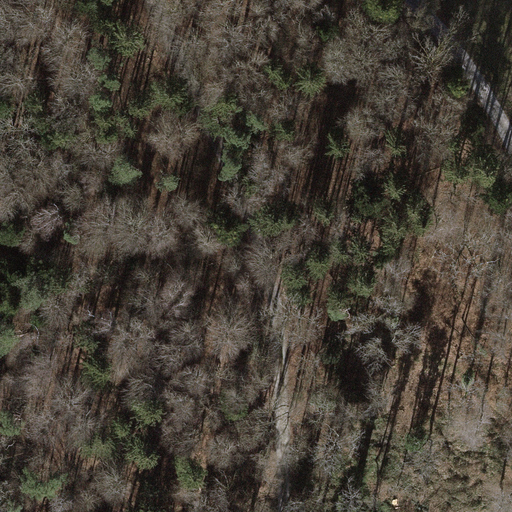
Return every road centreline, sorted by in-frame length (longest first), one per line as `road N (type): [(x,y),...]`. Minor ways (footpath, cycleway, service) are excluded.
road 1 (track): [(153,0),(241,204),(275,327),(291,446),(285,511)]
road 2 (track): [(416,0),(511,139)]
